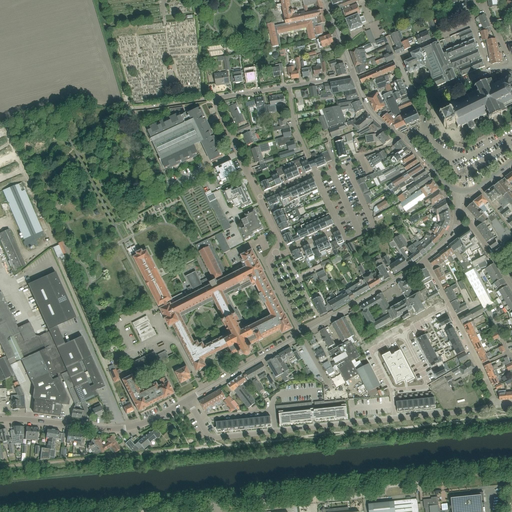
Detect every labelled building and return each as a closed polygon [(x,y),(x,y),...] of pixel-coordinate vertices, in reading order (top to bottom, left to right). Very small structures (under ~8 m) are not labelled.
[(322,34),(323,34),(321,26),(320,26),(320,24),(326,22),(323,12),(325,11),(325,9),(322,1),(321,0),(280,0),(286,23),(274,26),(274,22),(267,24),(272,47),(278,46),(278,44),(280,44),(278,34),(307,28),(310,41),(316,39),(316,38),(318,38),(317,35),(319,35),(322,34)] [(347,0),(346,1),(333,5),(332,6),(334,10),(342,8),(346,20),(351,31),(363,26),(362,24),(366,22),(364,17),(360,18),(359,15),(362,14),(358,5),(350,8),(349,5),(362,0),(347,0)] [(472,3),(471,1),(471,0),(463,0),(465,3),(459,5),(461,12),(474,7),(472,3)] [(499,0),(489,0),(488,0),(489,8),(500,6),(499,0)] [(412,1),(398,8),(400,11),(414,4),(412,1)] [(501,19),(509,19),(511,10),(511,2),(507,1),(501,19)] [(480,30),(481,31),(487,30),(486,29),(490,27),(484,14),(478,17),(483,28),(480,30)] [(427,19),(431,28),(433,33),(436,31),(432,20),(431,17),(427,19)] [(482,41),(486,40),(489,39),(488,32),(491,30),(490,27),(486,29),(487,30),(481,31),(482,41)] [(423,55),(419,56),(424,66),(425,66),(426,66),(426,67),(427,67),(427,68),(428,68),(429,69),(429,70),(429,71),(429,72),(430,72),(431,72),(431,73),(431,74),(432,74),(432,75),(432,76),(432,77),(432,78),(432,79),(435,86),(435,87),(457,79),(454,73),(459,71),(461,76),(485,67),(481,57),(478,49),(477,49),(477,47),(474,40),(474,39),(471,40),(470,39),(474,38),(475,39),(474,37),(473,36),(474,36),(471,30),(471,29),(471,28),(459,33),(458,34),(459,34),(459,35),(460,36),(461,40),(461,41),(466,39),(467,42),(446,51),(443,52),(438,42),(430,45),(431,46),(430,46),(429,46),(428,46),(427,47),(426,47),(425,47),(425,48),(424,48),(423,49),(422,49),(421,50),(423,55)] [(365,32),(369,44),(375,41),(370,29),(365,32)] [(400,31),(397,32),(404,50),(411,48),(409,44),(413,42),(411,37),(407,39),(407,40),(403,41),(404,40),(400,31)] [(416,36),(419,44),(431,39),(427,31),(416,36)] [(404,50),(397,32),(391,35),(395,45),(396,44),(397,47),(394,48),(396,55),(405,51),(404,50)] [(320,39),(317,40),(320,48),(323,47),(330,45),(330,43),(333,42),(330,35),(320,39)] [(489,39),(486,40),(489,53),(491,64),(501,63),(501,61),(502,61),(501,53),(499,53),(496,38),(489,39)] [(350,52),(352,56),(359,54),(360,54),(359,52),(370,47),(369,44),(350,52)] [(405,62),(409,73),(412,72),(415,71),(416,71),(418,70),(419,70),(418,69),(421,68),(423,67),(424,67),(424,66),(419,56),(423,55),(421,50),(421,49),(411,54),(408,55),(408,56),(410,60),(409,60),(405,62)] [(383,55),(382,56),(384,61),(386,60),(387,63),(395,59),(392,51),(384,55),(383,55)] [(359,54),(352,56),(355,67),(364,64),(360,54),(359,54)] [(322,74),(322,72),(323,72),(323,73),(327,72),(324,55),(319,56),(320,63),(318,64),(317,64),(316,65),(316,66),(316,67),(313,68),(314,75),(322,74)] [(384,61),(382,56),(371,60),(373,66),(384,61)] [(336,61),(330,63),(331,67),(335,66),(338,76),(347,74),(343,63),(337,65),(336,61)] [(368,62),(356,68),(358,75),(366,71),(365,69),(365,67),(369,65),(368,62)] [(379,69),(381,75),(392,71),(397,69),(394,62),(379,69)] [(293,69),(294,68),(294,67),(293,64),(292,63),(290,64),(289,65),(290,67),(287,68),(289,76),(291,76),(292,79),(299,78),(298,71),(293,72),(293,69)] [(276,65),(276,68),(272,68),(274,77),(281,76),(280,70),(283,70),(282,64),(279,64),(279,65),(276,65)] [(254,73),(257,73),(256,67),(246,69),(248,81),(255,80),(254,73)] [(301,69),(302,71),(301,71),(302,71),(303,77),(310,76),(309,73),(312,72),(311,67),(307,67),(307,68),(301,69)] [(230,69),(230,70),(232,83),(235,82),(235,83),(243,82),(242,78),(245,77),(244,70),(241,71),(241,69),(234,71),(233,70),(230,69)] [(223,75),(215,76),(216,84),(224,83),(225,84),(229,84),(228,72),(224,73),(223,75)] [(373,76),(372,72),(359,77),(361,83),(366,82),(377,77),(376,75),(373,76)] [(501,76),(501,77),(496,79),(496,80),(493,81),(492,81),(491,79),(492,78),(491,78),(490,79),(488,80),(487,80),(486,81),(485,79),(484,80),(485,81),(481,83),(480,84),(479,84),(477,85),(476,84),(475,84),(475,86),(474,86),(474,88),(476,87),(477,89),(476,89),(477,90),(473,93),(472,91),(471,91),(472,93),(467,95),(467,94),(466,94),(466,96),(462,98),(461,96),(460,97),(461,98),(457,100),(456,99),(455,99),(456,101),(451,103),(451,101),(450,102),(451,105),(449,106),(447,105),(447,106),(448,107),(450,109),(449,109),(450,111),(442,114),(442,113),(440,113),(441,115),(439,116),(440,118),(441,117),(442,119),(443,119),(444,119),(445,121),(445,122),(444,123),(445,125),(443,126),(444,127),(446,126),(446,127),(446,126),(447,128),(449,127),(448,126),(453,123),(454,124),(455,123),(456,122),(456,124),(457,124),(458,126),(457,128),(458,128),(459,126),(460,125),(461,125),(462,128),(463,128),(462,126),(467,124),(468,126),(469,127),(468,128),(469,129),(469,128),(471,129),(472,129),(473,128),(474,128),(475,128),(474,127),(475,126),(475,125),(474,123),(473,121),(477,119),(478,120),(479,120),(478,118),(483,116),(484,118),(485,117),(484,116),(488,113),(489,115),(488,117),(489,118),(489,119),(491,118),(492,120),(493,119),(492,117),(494,117),(494,116),(495,115),(496,115),(500,114),(501,115),(502,115),(501,113),(503,112),(505,111),(507,111),(507,110),(506,110),(505,108),(506,107),(508,106),(509,106),(509,105),(511,103),(511,81),(511,82),(511,81),(511,78),(511,77),(511,76),(511,77),(509,76),(509,75),(508,75),(508,76),(507,77),(506,76),(505,77),(506,78),(506,79),(505,79),(505,78),(504,78),(504,79),(503,80),(502,77),(503,77),(502,77),(502,76),(501,76)] [(386,85),(389,92),(391,92),(392,91),(390,85),(390,84),(387,84),(385,78),(376,81),(378,88),(386,85)] [(351,79),(337,82),(339,92),(344,91),(355,89),(352,79),(351,79)] [(393,82),(390,84),(390,85),(394,84),(395,87),(393,89),(394,91),(393,92),(392,91),(391,92),(393,97),(395,100),(406,95),(407,94),(401,79),(393,82)] [(339,92),(337,82),(330,83),(330,84),(324,85),(325,90),(329,89),(331,94),(339,92)] [(336,102),(338,106),(352,104),(360,101),(356,90),(347,92),(345,92),(347,100),(336,102)] [(368,98),(375,112),(385,107),(386,109),(388,109),(386,106),(387,106),(384,101),(383,102),(378,92),(368,98)] [(384,101),(385,102),(387,101),(392,112),(389,113),(389,114),(387,113),(385,114),(382,118),(381,118),(388,124),(390,126),(392,124),(396,130),(399,128),(400,131),(406,128),(405,125),(406,125),(402,117),(403,117),(401,112),(400,110),(395,100),(393,97),(391,92),(389,92),(384,95),(382,95),(384,101)] [(270,105),(269,105),(270,110),(270,111),(271,112),(273,112),(274,111),(275,110),(275,109),(274,105),(285,103),(284,94),(269,96),(270,101),(270,105)] [(407,96),(406,95),(395,100),(400,110),(412,105),(410,100),(409,101),(407,96)] [(256,99),(257,107),(262,106),(264,117),(268,116),(266,105),(265,105),(263,97),(256,99)] [(346,123),(341,110),(349,109),(349,107),(353,106),(354,108),(356,113),(359,111),(364,109),(364,110),(364,109),(360,101),(352,104),(338,106),(325,109),(322,110),(326,122),(329,129),(346,123)] [(228,106),(228,107),(229,106),(229,107),(237,125),(245,121),(237,103),(233,105),(232,104),(234,103),(232,104),(230,105),(228,106)] [(167,120),(168,122),(165,123),(164,121),(160,123),(161,125),(158,126),(157,124),(150,127),(150,128),(151,130),(148,131),(147,129),(148,130),(147,131),(146,130),(151,141),(156,139),(156,138),(156,139),(155,137),(158,136),(159,137),(159,138),(159,137),(158,136),(162,134),(162,136),(166,134),(165,133),(168,131),(169,133),(168,133),(169,133),(176,130),(176,129),(175,130),(175,128),(178,127),(178,128),(178,129),(185,125),(181,116),(184,115),(185,118),(187,116),(183,107),(170,109),(173,117),(170,118),(170,119),(171,121),(168,122),(167,120)] [(206,152),(207,152),(207,151),(208,151),(210,155),(209,156),(208,156),(211,163),(222,158),(222,157),(222,158),(221,156),(223,156),(222,155),(221,156),(218,152),(220,151),(221,151),(218,146),(216,147),(214,142),(215,142),(216,142),(214,136),(213,136),(212,137),(210,133),(211,132),(212,132),(207,122),(202,112),(201,113),(198,109),(200,108),(201,108),(200,107),(188,113),(191,118),(192,117),(195,122),(193,122),(193,123),(194,123),(193,123),(195,122),(196,126),(197,126),(198,129),(197,130),(196,128),(198,133),(198,132),(199,132),(201,136),(200,137),(200,136),(199,137),(202,142),(204,141),(206,146),(204,146),(206,152)] [(407,115),(403,117),(402,117),(406,125),(406,126),(408,125),(410,128),(412,127),(412,126),(416,124),(417,125),(419,124),(417,121),(419,120),(420,120),(420,119),(416,111),(408,115),(408,114),(407,114),(407,115)] [(357,132),(359,132),(368,126),(373,121),(366,113),(357,122),(355,120),(346,123),(329,129),(332,138),(341,135),(340,130),(346,128),(346,127),(352,125),(356,130),(358,129),(360,131),(359,131),(357,131),(357,132)] [(267,121),(255,126),(257,130),(268,125),(267,121)] [(370,131),(371,129),(375,132),(376,132),(377,132),(377,131),(381,128),(378,125),(374,122),(371,125),(369,128),(368,127),(359,132),(357,132),(359,136),(363,134),(369,131),(370,131)] [(237,130),(239,133),(251,128),(249,125),(237,130)] [(284,126),(276,127),(277,131),(282,130),(284,137),(277,139),(279,143),(290,139),(289,137),(292,136),(290,128),(284,129),(284,126)] [(258,140),(255,134),(254,131),(250,132),(243,135),(247,145),(255,142),(258,140)] [(371,135),(365,136),(367,143),(380,141),(384,146),(390,140),(383,132),(378,137),(376,134),(371,135)] [(290,139),(279,143),(280,147),(287,145),(289,151),(297,149),(294,141),(290,142),(290,139)] [(343,140),(335,142),(339,158),(347,156),(343,140)] [(399,152),(407,147),(401,140),(393,146),(399,152)] [(194,157),(193,155),(196,154),(198,153),(199,155),(198,155),(199,155),(195,145),(194,143),(188,146),(189,146),(189,147),(186,148),(186,147),(180,149),(180,150),(181,151),(178,152),(177,151),(178,151),(177,151),(172,153),(173,155),(170,156),(169,155),(169,154),(169,155),(170,156),(167,158),(166,156),(160,158),(165,169),(166,170),(167,170),(166,170),(165,168),(167,167),(170,166),(171,167),(170,167),(171,168),(170,168),(178,164),(177,163),(181,161),(182,162),(182,163),(187,161),(186,160),(186,161),(186,160),(185,159),(187,158),(190,157),(190,159),(195,157),(194,157),(194,156),(194,157)] [(267,151),(266,149),(269,148),(268,143),(258,146),(258,147),(252,149),(256,163),(263,160),(261,153),(267,151)] [(372,168),(376,173),(382,171),(386,169),(391,165),(411,152),(407,147),(399,152),(395,154),(392,156),(390,158),(389,156),(388,158),(384,160),(380,153),(378,154),(377,153),(365,157),(368,161),(372,168)] [(380,153),(384,160),(388,158),(383,151),(380,153)] [(357,180),(359,185),(365,183),(376,178),(384,175),(385,177),(399,169),(398,168),(415,157),(411,152),(391,165),(386,169),(382,171),(376,173),(357,180)] [(312,154),(311,155),(312,156),(314,161),(311,162),(314,167),(316,166),(317,168),(324,165),(326,164),(326,163),(331,160),(329,153),(323,156),(323,157),(318,159),(315,153),(312,154)] [(407,172),(420,163),(419,162),(415,157),(398,168),(399,169),(385,177),(384,175),(376,178),(380,185),(401,173),(406,170),(407,172)] [(300,159),(297,160),(297,162),(300,167),(303,166),(306,173),(312,170),(311,168),(314,167),(311,162),(309,163),(307,159),(301,161),(300,159)] [(294,164),(289,166),(294,178),(300,175),(297,169),(300,167),(297,162),(297,160),(293,161),(294,164)] [(237,173),(237,171),(232,161),(213,169),(221,187),(229,182),(227,178),(237,173)] [(398,185),(424,169),(420,164),(407,173),(408,174),(404,177),(403,176),(392,183),(388,187),(390,190),(398,185)] [(282,167),(279,168),(282,175),(285,174),(288,181),(294,178),(289,166),(283,169),(282,167)] [(277,172),(271,175),(274,181),(276,186),(282,183),(279,176),(282,175),(279,168),(276,169),(277,172)] [(424,169),(398,185),(401,189),(414,181),(415,182),(428,174),(424,169)] [(401,203),(411,196),(410,194),(432,179),(431,179),(434,177),(431,173),(413,185),(409,189),(409,190),(397,197),(401,203)] [(494,186),(493,186),(509,203),(511,206),(511,186),(504,178),(502,180),(494,186)] [(318,189),(313,179),(307,181),(312,192),(318,189)] [(267,180),(261,183),(264,191),(276,186),(274,181),(269,183),(267,180)] [(312,192),(307,181),(301,184),(306,195),(312,192)] [(423,200),(427,197),(438,189),(433,181),(424,187),(424,188),(411,196),(401,203),(400,203),(406,211),(423,200)] [(43,232),(21,183),(17,185),(3,191),(25,241),(23,242),(25,246),(27,245),(27,247),(34,245),(35,247),(37,246),(36,244),(37,243),(36,240),(44,236),(43,232)] [(359,185),(363,194),(369,191),(365,183),(359,185)] [(306,195),(301,184),(295,187),(300,198),(306,195)] [(251,203),(243,185),(242,185),(233,189),(232,186),(223,191),(228,203),(233,201),(235,206),(237,206),(238,207),(241,206),(242,208),(251,204),(251,203)] [(498,211),(499,211),(509,203),(493,186),(484,193),(492,203),(492,202),(496,199),(502,208),(498,211)] [(305,208),(295,187),(289,190),(280,194),(278,194),(299,240),(300,239),(309,235),(315,232),(307,212),(323,205),(323,203),(322,200),(305,208)] [(425,205),(427,208),(431,206),(444,198),(438,189),(427,197),(423,200),(426,203),(430,201),(430,202),(425,205)] [(369,191),(363,194),(368,205),(372,203),(368,196),(372,194),(370,190),(369,191)] [(279,202),(278,199),(282,198),(280,194),(267,200),(273,213),(277,211),(274,204),(279,202)] [(489,220),(499,237),(506,248),(508,247),(509,247),(509,246),(511,245),(511,244),(511,233),(508,228),(507,227),(505,225),(505,224),(498,216),(498,215),(496,212),(495,212),(493,209),(491,206),(490,206),(482,195),(473,202),(480,209),(488,219),(489,220)] [(437,215),(448,209),(445,200),(444,198),(431,206),(434,211),(430,213),(433,217),(437,215)] [(379,210),(387,205),(385,201),(376,206),(379,210)] [(476,220),(480,225),(488,219),(480,209),(473,202),(466,208),(477,220),(476,220)] [(511,212),(511,213),(511,206),(509,203),(499,211),(500,213),(503,218),(511,212)] [(286,214),(284,208),(277,211),(273,213),(276,219),(286,214)] [(429,220),(430,221),(451,221),(448,209),(437,215),(433,217),(430,213),(426,216),(428,219),(429,220)] [(243,220),(242,220),(244,226),(240,228),(245,240),(254,236),(254,235),(255,235),(254,233),(263,229),(263,228),(255,210),(254,210),(245,214),(246,216),(243,218),(243,220)] [(334,224),(329,213),(323,216),(328,227),(334,224)] [(289,221),(286,214),(276,219),(278,225),(289,221)] [(408,219),(412,225),(421,220),(417,214),(408,219)] [(328,227),(323,216),(317,219),(321,230),(328,227)] [(321,230),(317,219),(311,222),(315,232),(321,230)] [(476,227),(488,244),(499,237),(489,220),(488,219),(480,225),(476,227)] [(292,227),(289,221),(278,225),(281,231),(285,230),(292,227)] [(434,223),(434,226),(436,228),(438,225),(439,226),(446,230),(451,221),(430,221),(433,223),(434,223)] [(431,231),(434,234),(436,232),(438,233),(437,234),(441,237),(446,230),(439,226),(438,225),(436,228),(434,226),(431,231)] [(300,239),(298,235),(292,238),(290,233),(287,234),(285,230),(281,231),(287,245),(300,239)] [(471,230),(458,239),(462,244),(461,244),(465,252),(471,262),(473,267),(474,267),(476,271),(477,271),(480,269),(480,270),(480,269),(484,267),(487,266),(486,264),(490,262),(471,230)] [(340,244),(344,242),(339,231),(333,234),(336,241),(333,242),(336,249),(340,248),(338,245),(340,244)] [(425,237),(429,238),(434,245),(438,241),(441,237),(437,234),(438,233),(436,232),(434,234),(431,236),(430,235),(426,233),(425,237)] [(392,239),(402,255),(408,265),(413,262),(410,257),(408,258),(402,248),(408,245),(401,234),(392,239)] [(336,249),(333,242),(330,243),(327,237),(321,239),(326,251),(331,248),(333,251),(336,249)] [(499,237),(488,244),(495,255),(506,248),(499,237)] [(423,239),(419,242),(426,252),(430,248),(434,245),(429,238),(425,241),(423,239)] [(449,245),(455,254),(459,262),(462,268),(469,282),(482,306),(492,300),(477,271),(476,271),(474,267),(473,267),(471,262),(467,265),(463,259),(459,253),(457,250),(460,248),(463,253),(465,252),(461,244),(462,244),(458,239),(458,238),(449,245)] [(242,330),(236,317),(237,316),(236,313),(234,314),(225,294),(233,290),(235,293),(242,289),(234,274),(227,277),(211,245),(212,245),(208,239),(204,241),(201,241),(195,244),(199,251),(208,270),(209,269),(212,275),(201,281),(195,270),(185,275),(190,286),(187,288),(189,292),(183,295),(182,293),(172,298),(147,250),(143,253),(142,250),(137,253),(138,255),(134,257),(147,282),(147,281),(148,281),(150,285),(149,286),(149,285),(149,286),(159,306),(160,306),(159,305),(161,305),(162,308),(160,309),(166,319),(165,319),(169,327),(173,325),(197,371),(206,366),(204,363),(203,359),(227,347),(229,353),(231,356),(233,354),(238,351),(239,352),(238,352),(240,356),(243,354),(244,354),(245,355),(246,355),(246,356),(247,356),(248,355),(249,355),(250,354),(250,353),(251,353),(251,352),(251,351),(250,351),(250,350),(254,348),(252,345),(257,342),(257,343),(260,342),(259,341),(263,339),(255,323),(242,330)] [(321,256),(320,253),(326,251),(321,239),(315,242),(318,249),(315,250),(318,257),(321,256)] [(413,244),(422,256),(426,252),(419,242),(418,243),(417,241),(413,244)] [(58,243),(63,254),(67,253),(62,242),(58,243)] [(351,242),(346,245),(351,253),(355,250),(351,242)] [(413,255),(410,257),(413,262),(422,256),(413,244),(408,248),(413,255)] [(318,257),(315,250),(312,251),(309,245),(303,247),(308,259),(314,256),(315,258),(318,257)] [(451,256),(455,254),(449,245),(444,249),(452,262),(454,261),(451,256)] [(304,259),(301,252),(302,252),(300,248),(292,252),(295,261),(299,259),(299,261),(304,259)] [(450,264),(452,262),(444,249),(439,253),(440,254),(445,262),(446,264),(449,263),(450,264)] [(232,269),(234,274),(242,289),(252,284),(255,283),(260,294),(259,294),(264,304),(265,303),(270,314),(255,321),(263,339),(281,330),(283,333),(293,328),(286,314),(285,315),(263,271),(264,271),(258,260),(258,261),(252,250),(242,256),(239,257),(241,262),(243,261),(244,263),(242,264),(233,269),(232,269)] [(441,264),(445,262),(440,254),(429,262),(432,267),(437,264),(439,262),(441,264)] [(9,260),(8,261),(10,267),(12,266),(14,271),(26,265),(21,255),(9,260)] [(380,275),(378,276),(381,282),(382,282),(390,277),(387,273),(382,263),(383,263),(379,255),(376,257),(378,261),(374,263),(380,272),(379,273),(380,275)] [(395,259),(396,262),(399,266),(401,264),(404,268),(405,268),(405,267),(408,266),(408,265),(402,255),(395,259)] [(399,266),(396,262),(392,265),(387,256),(382,259),(387,268),(390,266),(392,270),(394,274),(398,272),(399,272),(400,271),(404,268),(401,264),(399,266)] [(321,264),(323,269),(331,265),(329,260),(321,264)] [(511,326),(511,293),(493,264),(482,271),(507,313),(508,312),(508,313),(510,319),(511,326)] [(417,273),(420,278),(424,285),(432,280),(430,277),(426,268),(417,273)] [(446,279),(440,268),(434,270),(440,282),(444,280),(446,279)] [(57,326),(70,320),(76,317),(55,272),(50,274),(28,284),(48,330),(57,326)] [(318,275),(321,283),(328,279),(325,272),(318,275)] [(378,276),(375,272),(372,274),(371,274),(364,278),(368,284),(371,289),(381,282),(378,276)] [(364,280),(357,284),(363,294),(364,293),(370,289),(364,280)] [(398,284),(406,299),(412,296),(414,301),(419,298),(420,300),(423,298),(420,292),(413,295),(409,288),(411,287),(410,284),(408,280),(403,282),(402,282),(398,284)] [(357,284),(346,291),(351,300),(361,294),(363,294),(357,284)] [(450,287),(444,290),(450,302),(457,298),(453,290),(458,288),(457,286),(456,284),(450,287)] [(338,293),(338,291),(336,289),(332,291),(334,297),(331,299),(330,297),(326,299),(329,303),(329,304),(330,306),(333,310),(345,304),(343,300),(339,302),(336,295),(338,294),(337,293),(338,293)] [(339,291),(338,291),(338,293),(337,293),(338,294),(336,295),(339,302),(343,300),(345,304),(351,300),(346,291),(345,289),(340,292),(339,291)] [(0,292),(0,343),(3,350),(4,352),(6,356),(7,360),(10,365),(17,362),(21,360),(23,365),(27,373),(31,381),(34,387),(33,388),(33,392),(34,392),(33,396),(33,398),(33,401),(34,401),(35,401),(35,400),(60,404),(61,404),(68,405),(69,400),(67,395),(66,394),(64,390),(58,376),(61,375),(64,381),(65,381),(70,379),(64,365),(49,331),(39,336),(36,336),(33,329),(29,322),(18,328),(16,323),(11,314),(9,309),(1,292),(0,292)] [(420,300),(419,298),(414,301),(412,296),(406,299),(401,302),(396,305),(391,308),(382,293),(377,296),(377,297),(361,306),(349,313),(350,315),(360,310),(363,309),(364,311),(362,312),(370,326),(373,324),(377,330),(401,315),(404,319),(410,316),(408,312),(412,310),(415,315),(425,310),(422,304),(425,302),(423,298),(420,300)] [(320,296),(313,300),(320,316),(327,312),(320,296)] [(451,303),(457,314),(468,308),(465,302),(460,305),(457,299),(451,303)] [(482,306),(476,309),(479,314),(485,311),(482,306)] [(476,309),(470,312),(473,318),(479,314),(476,309)] [(473,318),(470,312),(459,318),(462,324),(473,318)] [(136,329),(136,328),(140,335),(139,336),(139,335),(139,337),(153,330),(152,328),(153,329),(152,329),(148,322),(149,322),(146,316),(143,317),(146,322),(135,328),(136,329)] [(448,316),(438,321),(441,326),(440,327),(441,329),(446,326),(445,324),(451,321),(448,316)] [(352,343),(357,341),(347,321),(345,317),(332,324),(335,328),(343,342),(348,339),(349,341),(329,352),(338,368),(352,361),(360,357),(352,343)] [(464,326),(467,332),(473,329),(476,328),(474,324),(472,326),(470,323),(464,326)] [(91,356),(82,336),(65,344),(63,340),(57,326),(48,330),(49,331),(64,365),(70,379),(74,388),(75,390),(80,402),(81,403),(84,401),(98,395),(96,390),(97,389),(98,390),(105,386),(92,356),(91,356)] [(446,326),(441,329),(442,332),(445,331),(447,336),(455,331),(453,327),(448,329),(446,326)] [(328,333),(325,328),(320,331),(322,335),(328,348),(334,345),(328,333)] [(467,332),(470,338),(476,335),(480,334),(483,332),(481,329),(478,331),(478,332),(475,333),(473,329),(467,332)] [(455,331),(447,336),(450,340),(458,336),(456,334),(456,333),(455,331)] [(483,340),(480,334),(476,335),(470,338),(473,344),(479,341),(483,340)] [(425,335),(417,339),(420,344),(428,339),(425,335)] [(458,336),(450,340),(452,345),(460,341),(459,338),(458,336)] [(428,339),(420,344),(422,348),(430,344),(428,339)] [(473,344),(477,351),(482,348),(481,345),(484,343),(483,340),(479,341),(473,344)] [(460,341),(452,345),(455,350),(463,346),(461,343),(460,341)] [(430,344),(422,348),(425,353),(433,348),(430,344)] [(463,346),(455,350),(457,355),(465,351),(464,348),(463,346)] [(290,348),(284,351),(289,358),(291,363),(297,359),(298,361),(301,359),(297,351),(293,353),(290,348)] [(433,348),(425,353),(427,357),(435,353),(433,348)] [(477,351),(480,357),(486,354),(482,348),(477,351)] [(389,352),(382,356),(385,362),(391,374),(397,384),(398,384),(402,382),(404,381),(405,380),(407,383),(408,382),(409,382),(413,380),(415,379),(400,350),(395,353),(394,353),(391,355),(390,352),(389,352)] [(132,362),(133,363),(135,368),(137,367),(137,368),(146,368),(147,368),(159,362),(160,361),(168,357),(165,351),(156,356),(154,352),(132,362)] [(284,351),(279,355),(280,355),(283,362),(289,358),(284,351)] [(461,355),(457,356),(460,362),(464,360),(468,358),(465,352),(461,355)] [(486,354),(480,357),(483,363),(489,360),(488,357),(491,356),(489,352),(486,354)] [(435,353),(427,357),(429,362),(437,358),(435,353)] [(274,358),(274,359),(283,373),(285,372),(286,375),(288,374),(291,373),(289,370),(285,363),(284,363),(283,362),(280,355),(279,356),(275,358),(274,358)] [(14,375),(7,360),(6,356),(0,358),(0,381),(4,381),(4,380),(14,375)] [(504,358),(505,361),(502,362),(503,365),(510,362),(508,357),(504,358)] [(267,362),(266,362),(276,377),(283,373),(274,359),(274,358),(267,362)] [(437,358),(429,362),(432,366),(437,364),(438,367),(443,364),(442,361),(440,362),(437,358)] [(470,361),(459,367),(463,375),(475,368),(474,368),(471,361),(470,361)] [(181,365),(183,369),(176,372),(181,383),(188,379),(191,378),(190,375),(190,374),(185,363),(181,365)] [(246,374),(245,375),(250,383),(252,382),(254,385),(259,392),(264,389),(255,376),(261,373),(262,372),(266,369),(265,368),(263,364),(263,363),(257,366),(251,370),(246,373),(246,374)] [(379,382),(373,372),(372,369),(372,368),(369,364),(369,363),(357,370),(360,377),(366,388),(368,392),(380,386),(379,382)] [(484,366),(487,373),(493,370),(496,369),(498,368),(496,364),(492,366),(490,363),(484,366)] [(440,369),(434,372),(437,378),(447,372),(444,367),(445,367),(443,364),(438,367),(440,369)] [(109,372),(112,379),(118,376),(115,369),(109,372)] [(499,376),(497,372),(496,370),(496,369),(493,370),(487,373),(490,379),(496,377),(499,376)] [(242,374),(234,380),(241,389),(236,393),(245,404),(248,408),(255,403),(252,399),(242,385),(247,381),(249,384),(250,383),(245,375),(243,376),(242,374)] [(156,402),(148,387),(140,391),(132,375),(122,380),(129,394),(135,405),(138,411),(149,406),(149,405),(156,402)] [(496,377),(490,379),(493,386),(499,383),(496,377)] [(155,383),(148,387),(156,402),(162,398),(163,399),(173,393),(173,392),(165,378),(163,379),(163,378),(159,380),(162,384),(157,387),(155,383)] [(80,402),(75,390),(74,388),(70,379),(65,381),(69,390),(70,393),(71,395),(75,404),(75,405),(82,406),(81,403),(80,402)] [(234,380),(228,384),(231,388),(232,391),(234,390),(236,393),(241,389),(234,380)] [(12,400),(11,401),(11,405),(12,405),(12,410),(13,409),(14,410),(15,410),(16,409),(26,408),(25,408),(24,400),(24,396),(24,394),(20,386),(15,389),(18,396),(14,396),(12,396),(12,400)] [(234,406),(227,398),(226,398),(221,389),(199,401),(205,411),(222,401),(231,412),(236,409),(234,406)] [(506,390),(498,391),(499,400),(506,400),(506,393),(506,390)] [(230,396),(227,398),(234,406),(236,405),(230,396)] [(61,404),(60,404),(35,400),(35,401),(33,413),(59,416),(61,404)] [(121,402),(126,414),(134,410),(131,404),(127,406),(125,400),(121,402)] [(88,409),(84,401),(81,403),(82,406),(85,413),(87,417),(90,416),(88,409)] [(92,410),(96,417),(104,414),(101,406),(100,403),(94,406),(95,408),(92,410)] [(279,414),(280,425),(291,424),(291,422),(293,422),(293,424),(297,423),(297,422),(299,422),(299,423),(304,423),(303,421),(305,421),(305,423),(310,422),(310,420),(312,420),(312,422),(312,420),(315,420),(315,422),(316,421),(316,420),(318,420),(318,421),(322,421),(322,419),(324,419),(324,421),(329,420),(328,418),(330,418),(331,420),(335,419),(335,418),(337,418),(337,419),(347,418),(346,407),(346,405),(342,405),(342,406),(315,409),(314,409),(311,409),(310,409),(283,412),(283,411),(279,412),(279,414)] [(71,417),(81,419),(82,410),(72,409),(71,417)] [(215,428),(217,433),(223,432),(222,421),(216,422),(216,423),(217,427),(215,428)] [(12,439),(13,443),(13,445),(17,444),(16,439),(23,439),(24,427),(13,426),(15,435),(15,436),(11,436),(12,439)] [(0,430),(0,431),(1,437),(2,437),(2,440),(6,439),(6,441),(9,440),(8,432),(6,433),(6,429),(0,430)] [(49,459),(53,430),(47,429),(46,438),(48,438),(46,449),(41,448),(40,460),(49,459)] [(59,431),(53,430),(49,459),(54,458),(56,450),(54,450),(56,439),(60,440),(60,442),(64,443),(65,434),(59,433),(59,431)] [(157,438),(160,436),(160,433),(157,430),(154,430),(151,432),(150,431),(138,442),(135,445),(134,445),(130,440),(125,443),(131,451),(132,451),(138,451),(139,450),(139,449),(141,446),(144,449),(156,438),(157,438)] [(70,441),(74,441),(75,433),(68,432),(66,443),(70,444),(70,441)] [(75,433),(74,441),(77,442),(77,446),(84,446),(84,439),(81,438),(82,434),(75,433)] [(99,437),(94,441),(100,451),(101,451),(104,449),(105,451),(111,447),(111,446),(117,443),(112,436),(106,439),(108,442),(103,446),(100,442),(102,442),(99,437)] [(100,451),(94,441),(93,439),(91,439),(91,443),(90,443),(89,443),(88,449),(90,449),(92,453),(92,454),(101,454),(100,451)] [(121,449),(117,443),(111,446),(111,447),(115,453),(121,449)] [(482,511),(482,506),(485,505),(483,492),(470,493),(471,496),(451,498),(452,506),(449,506),(450,509),(452,509),(452,511),(482,511)] [(433,499),(423,500),(424,505),(424,508),(430,508),(429,511),(447,511),(448,510),(442,511),(438,511),(437,506),(438,505),(438,502),(438,497),(433,497),(433,499)] [(369,504),(369,511),(418,511),(417,499),(369,504)]
